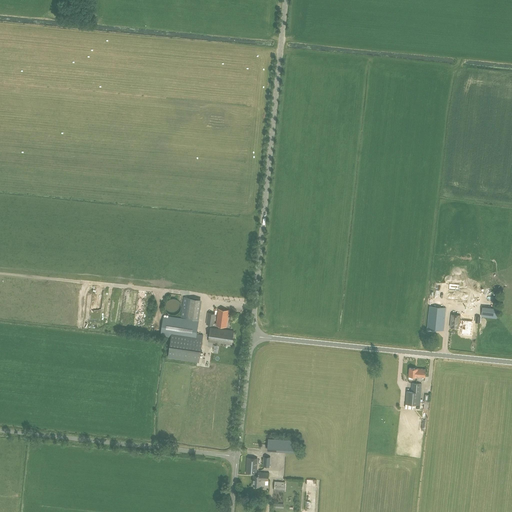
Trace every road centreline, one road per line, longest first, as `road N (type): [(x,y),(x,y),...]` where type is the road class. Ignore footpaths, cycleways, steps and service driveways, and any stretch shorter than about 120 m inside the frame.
road 1 (tertiary): [(253,337),(286,0)]
road 2 (tertiary): [(511,363),(253,337)]
road 3 (unclassified): [(0,431),(237,457)]
road 4 (unclassified): [(237,457),(253,337)]
